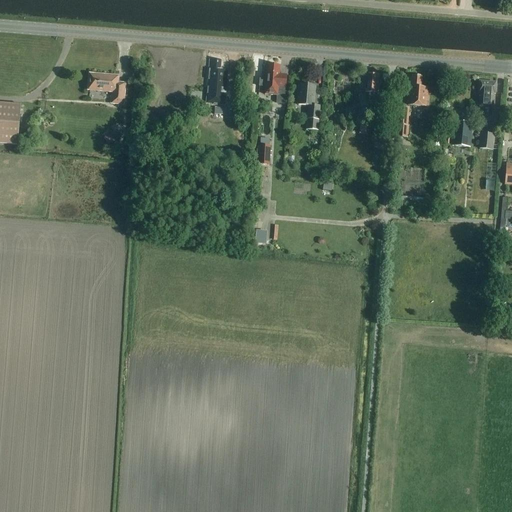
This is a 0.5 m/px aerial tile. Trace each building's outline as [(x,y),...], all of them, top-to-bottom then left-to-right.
[(220,61),(209,61),(208,70),(209,70),(206,105),(224,106),(227,71),(220,71),(220,61)] [(278,75),(279,67),(267,66),(265,79),(265,87),(264,95),(277,96),(284,96),(284,89),(285,89),(286,76),(278,75)] [(122,105),(124,85),(117,84),(117,78),(89,75),(88,91),(112,93),(111,104),(122,105)] [(378,76),(366,75),(364,93),(368,93),(368,99),(373,100),(372,110),(382,111),(384,95),(376,94),(378,76)] [(428,89),(420,89),(421,78),(412,77),(412,79),(409,78),(407,106),(426,108),(428,89)] [(359,102),(361,83),(353,81),(350,100),(359,102)] [(495,84),(479,82),(478,94),(479,94),(478,106),(492,107),(493,95),(494,95),(495,84)] [(317,132),(318,120),(319,107),(313,106),(315,87),(299,86),(297,88),(296,93),(298,95),(297,106),(308,107),(306,131),(317,132)] [(475,113),(476,96),(458,95),(457,112),(475,113)] [(0,144),(17,146),(20,106),(0,103),(0,144)] [(407,126),(409,109),(397,108),(396,119),(397,119),(396,137),(407,138),(408,126),(407,126)] [(354,119),(354,127),(359,128),(359,135),(366,135),(367,120),(354,119)] [(470,148),(472,124),(453,122),(451,146),(470,148)] [(109,146),(116,140),(110,132),(103,139),(109,146)] [(485,179),(495,180),(497,146),(493,146),(494,135),(479,134),(478,150),(486,151),(485,179)] [(87,140),(91,149),(100,145),(96,136),(87,140)] [(258,165),(269,166),(269,157),(271,157),(271,152),(269,152),(269,147),(268,147),(268,140),(259,139),(259,146),(258,146),(258,165)] [(453,150),(446,144),(440,150),(447,157),(453,150)] [(405,158),(405,148),(394,147),(393,157),(405,158)] [(210,149),(210,159),(226,159),(226,149),(210,149)] [(252,151),(240,152),(243,173),(255,171),(252,151)] [(323,182),(322,192),(331,193),(332,183),(323,182)] [(284,187),(278,190),(282,196),(287,193),(284,187)] [(423,205),(423,198),(401,197),(401,203),(423,205)]
